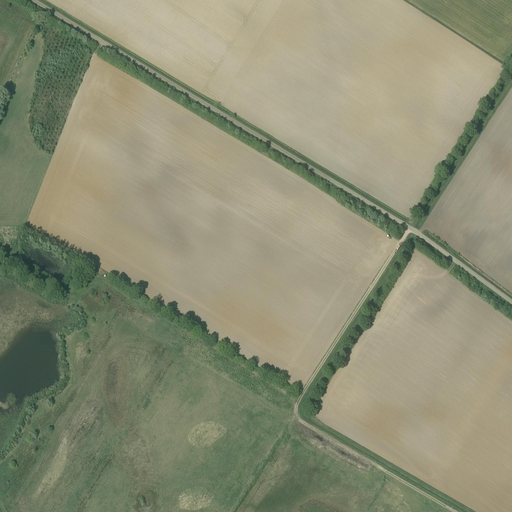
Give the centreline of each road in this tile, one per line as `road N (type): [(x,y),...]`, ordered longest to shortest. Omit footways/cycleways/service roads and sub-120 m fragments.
road 1 (unclassified): [(511,302),(418,233),(32,0)]
road 2 (track): [(167,314),(296,399),(303,420),(460,511)]
road 3 (track): [(410,229),(298,409)]
